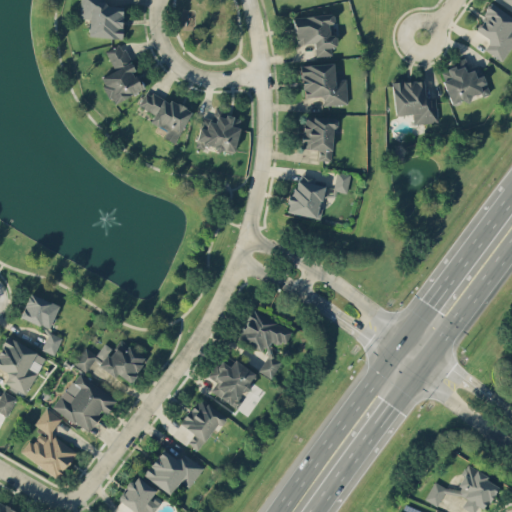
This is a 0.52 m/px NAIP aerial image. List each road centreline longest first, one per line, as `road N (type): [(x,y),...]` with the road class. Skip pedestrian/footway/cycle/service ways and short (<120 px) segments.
road 1 (residential): [(74,494),(201,330),(243,238),(260,133),(259,77),(243,0)]
road 2 (primary): [(390,356),(277,511)]
road 3 (primary): [(511,194),(406,336)]
road 4 (primary): [(313,511),(413,374)]
road 5 (residential): [(156,0),(158,40),(180,70),(259,77)]
road 6 (primary): [(430,354),(511,244)]
road 7 (residential): [(406,336),(295,259)]
road 8 (residential): [(281,282),(390,356)]
road 9 (tertiary): [(413,374),(511,447)]
